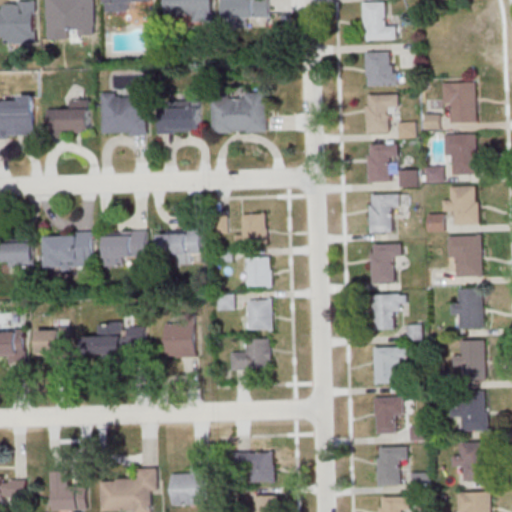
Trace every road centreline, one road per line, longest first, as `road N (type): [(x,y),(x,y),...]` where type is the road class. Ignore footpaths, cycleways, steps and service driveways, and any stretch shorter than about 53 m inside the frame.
road 1 (residential): [(327,511),(310,0)]
road 2 (residential): [(323,409),(0,418)]
road 3 (residential): [(317,178),(0,188)]
